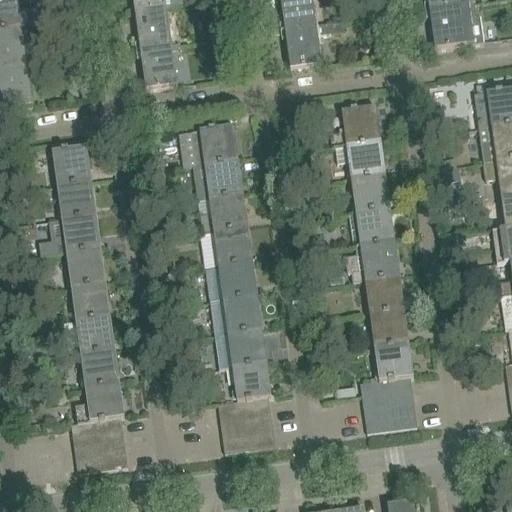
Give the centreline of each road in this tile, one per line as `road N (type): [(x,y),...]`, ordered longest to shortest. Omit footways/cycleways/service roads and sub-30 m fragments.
road 1 (residential): [(165,488),(115,128)]
road 2 (residential): [(449,450),(402,90)]
road 3 (residential): [(306,468),(259,109)]
road 4 (residential): [(115,128),(259,109)]
road 5 (residential): [(259,109),(402,90)]
road 6 (residential): [(306,468),(449,450)]
road 7 (residential): [(165,488),(306,468)]
road 8 (residential): [(28,511),(165,488)]
road 9 (residential): [(115,128),(100,0)]
